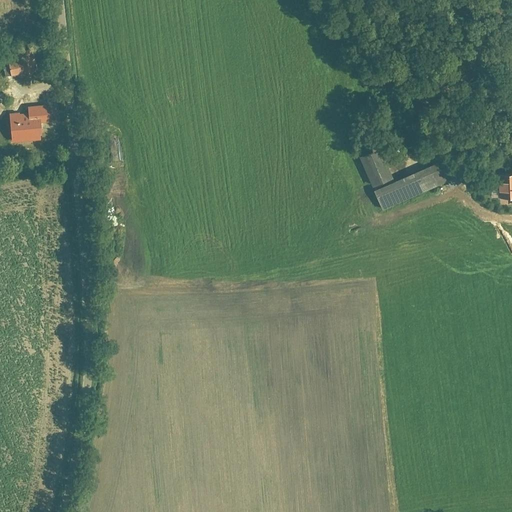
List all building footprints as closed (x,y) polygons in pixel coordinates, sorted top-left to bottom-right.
[(35,41),(14,45),(19,72),(40,68),(35,41)] [(13,141),(40,138),(39,131),(42,131),(40,113),(18,115),(19,121),(11,122),(13,141)] [(413,121),(418,132),(428,128),(424,117),(413,121)] [(378,188),(398,180),(384,146),(364,155),(378,188)] [(398,180),(378,188),(386,207),(466,172),(458,154),(398,180)] [(511,171),(500,172),(502,196),(511,195),(511,171)]
